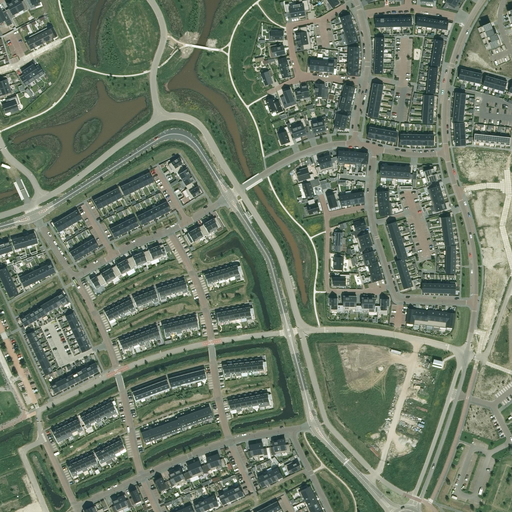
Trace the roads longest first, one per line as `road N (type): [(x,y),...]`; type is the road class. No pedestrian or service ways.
road 1 (residential): [(229,195),(198,147),(174,133),(35,215)]
road 2 (residential): [(168,230),(205,310),(229,441)]
road 3 (residential): [(74,278),(115,367),(141,477)]
road 4 (residential): [(289,331),(377,332),(466,352)]
road 5 (residential): [(415,511),(463,363)]
road 6 (residential): [(463,363),(408,508)]
road 7 (residential): [(289,331),(268,256),(229,195)]
road 8 (residential): [(326,214),(327,291),(391,284)]
road 9 (residential): [(445,152),(445,88),(469,20)]
road 10 (residential): [(355,0),(290,25),(299,79)]
